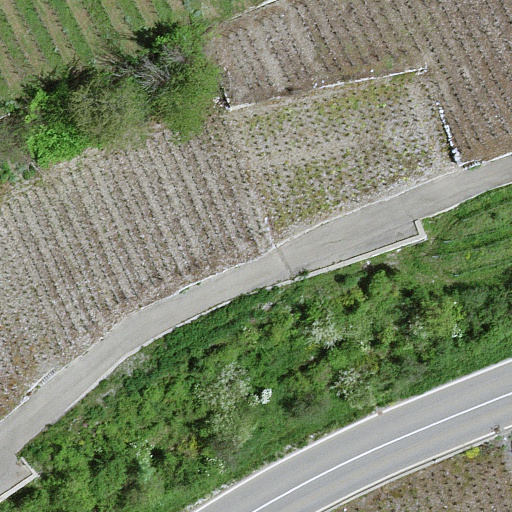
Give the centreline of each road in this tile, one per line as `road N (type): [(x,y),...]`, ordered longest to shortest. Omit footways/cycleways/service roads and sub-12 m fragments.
road 1 (track): [(0,467),(166,327),(355,235),(511,180)]
road 2 (tertiary): [(251,511),(349,459),(511,392)]
